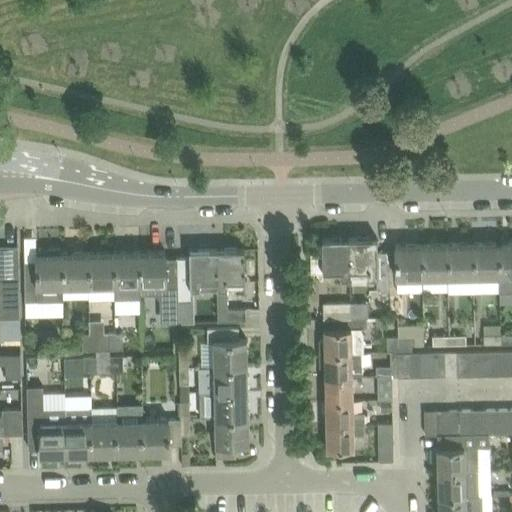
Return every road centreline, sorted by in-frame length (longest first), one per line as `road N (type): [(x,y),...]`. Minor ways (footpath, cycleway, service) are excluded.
road 1 (residential): [(283,483),(280,195)]
road 2 (residential): [(280,195),(511,189)]
road 3 (residential): [(170,196),(0,156)]
road 4 (residential): [(0,187),(170,196)]
road 5 (residential): [(0,483),(160,483)]
road 6 (residential): [(160,483),(283,483)]
